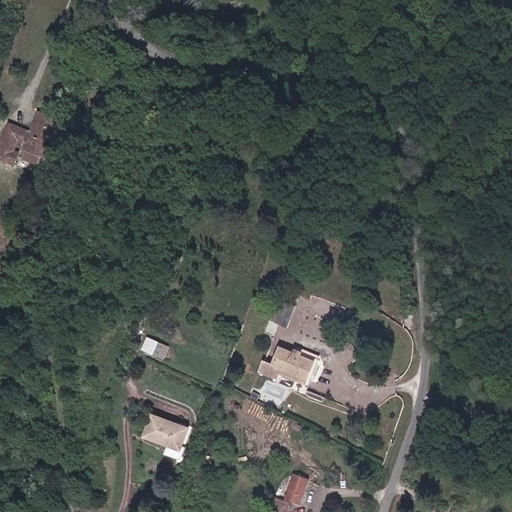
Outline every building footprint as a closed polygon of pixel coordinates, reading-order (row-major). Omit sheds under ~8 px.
[(26,150),(42,156),(57,118),(40,111),(30,135),(26,133),(27,130),(10,123),(2,141),(17,147),(20,140),(28,143),(24,150),(26,150)] [(15,153),(17,147),(2,141),(0,147),(0,158),(14,164),(18,154),(15,153)] [(23,159),(38,165),(42,156),(26,150),(23,159)] [(301,306),(288,300),(278,322),(290,328),(301,306)] [(165,359),(171,345),(150,335),(143,348),(165,359)] [(317,359),(297,351),(285,347),(277,365),(268,361),(263,373),(283,380),(287,369),(298,374),(293,384),(308,390),(314,376),(310,374),(317,359)] [(317,359),(310,374),(314,376),(322,356),(299,347),(297,351),(317,359)] [(191,427),(155,415),(146,437),(182,449),(191,427)] [(313,483),(299,477),(289,501),(303,507),(313,483)]
